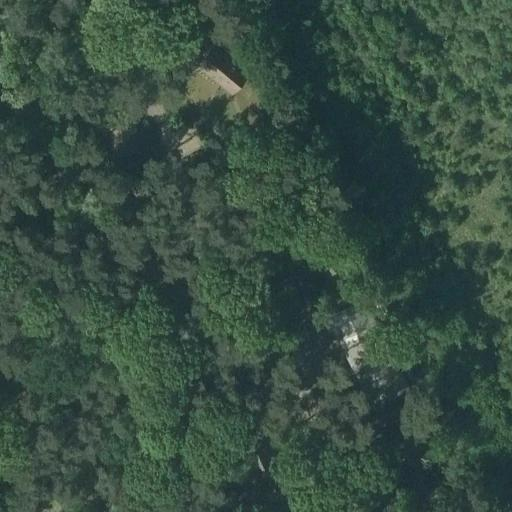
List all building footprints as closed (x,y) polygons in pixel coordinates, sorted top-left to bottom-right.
[(217,37),(196,61),(232,91),(252,66),(217,37)] [(135,119),(110,122),(113,152),(138,149),(135,119)] [(315,220),(293,241),(326,274),(347,252),(315,220)] [(366,288),(331,304),(374,395),(409,378),(366,288)] [(266,425),(238,438),(252,467),(279,454),(266,425)] [(408,430),(400,458),(430,467),(438,438),(408,430)]
